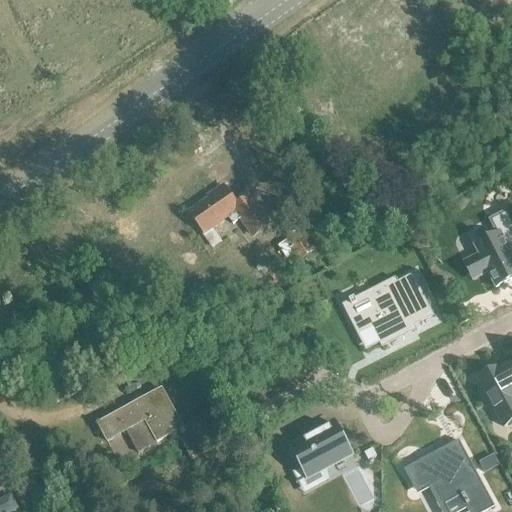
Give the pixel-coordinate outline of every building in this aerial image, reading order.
[(248,200),(237,207),(226,190),(190,216),(203,235),(202,236),(212,251),(222,244),(212,229),(227,218),(230,222),(240,219),(252,236),(266,226),(248,200)] [(511,227),(504,215),(489,222),(497,235),(474,247),(479,256),(475,258),(478,265),(478,267),(479,269),(480,268),(486,276),(488,274),(497,289),(511,281),(511,227)] [(300,260),(302,262),(314,254),(298,231),(286,239),(288,241),(279,248),(291,267),(300,260)] [(400,334),(432,317),(412,278),(375,297),(372,292),(344,307),(359,337),(373,330),(382,348),(402,338),(400,334)] [(302,343),(265,361),(273,376),(309,357),(302,343)] [(511,362),(510,358),(491,368),(511,405),(511,362)] [(52,393),(57,404),(79,393),(73,382),(52,393)] [(200,420),(182,430),(161,391),(97,425),(106,443),(126,433),(137,454),(176,433),(191,461),(215,448),(200,420)] [(334,426),(291,449),(305,476),(320,469),(321,472),(351,456),(334,426)] [(452,448),(406,472),(417,492),(431,485),(442,506),(463,495),(471,511),(480,511),(493,506),(461,447),(453,451),(452,448)] [(10,497),(0,502),(0,511),(12,511),(17,510),(10,497)]
